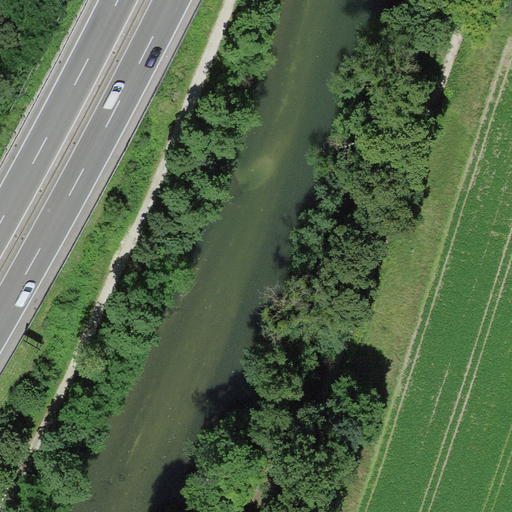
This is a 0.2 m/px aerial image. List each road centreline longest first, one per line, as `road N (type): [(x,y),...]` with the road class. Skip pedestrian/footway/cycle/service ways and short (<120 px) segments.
road 1 (motorway): [(0,319),(170,0)]
road 2 (motorway): [(116,0),(0,217)]
